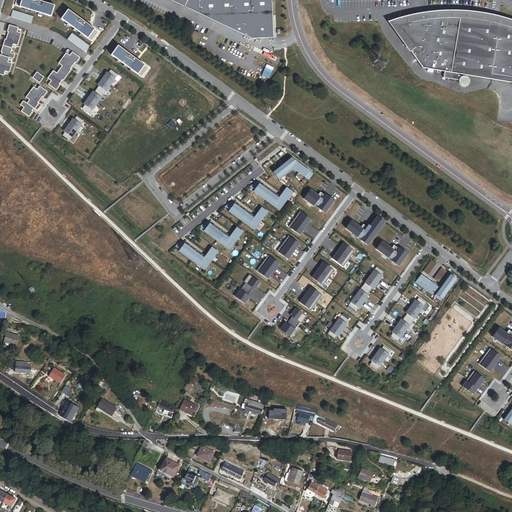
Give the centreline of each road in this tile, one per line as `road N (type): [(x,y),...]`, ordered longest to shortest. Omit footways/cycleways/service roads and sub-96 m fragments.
road 1 (residential): [(142,436),(310,438),(445,469)]
road 2 (tertiary): [(292,0),(309,60),(331,85),(499,208)]
road 3 (residential): [(237,103),(148,176),(174,209),(277,130)]
road 4 (residential): [(0,306),(62,337),(101,369),(142,436)]
road 5 (tertiary): [(0,442),(101,490),(172,511)]
road 6 (residential): [(142,436),(283,511)]
road 7 (residential): [(0,377),(71,425),(142,436)]
road 8 (residential): [(237,103),(119,16)]
road 9 (residential): [(355,190),(270,309)]
road 10 (residential): [(428,245),(357,342)]
